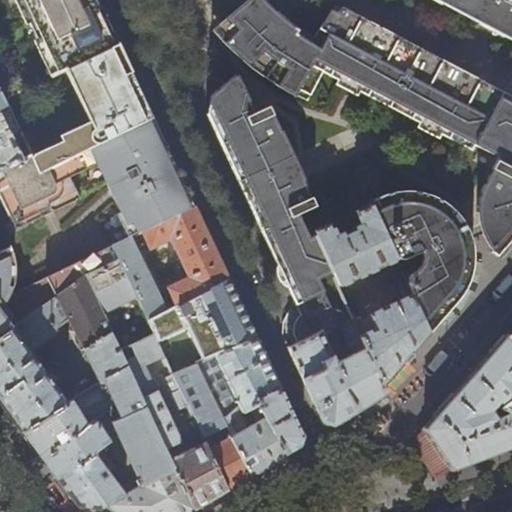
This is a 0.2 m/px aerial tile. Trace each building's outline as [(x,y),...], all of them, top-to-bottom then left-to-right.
[(16,0),(54,76),(68,69),(117,45),(110,30),(102,14),(95,0),(16,0)] [(452,71),(419,48),(400,38),(395,41),(383,35),(381,39),(381,36),(380,34),(377,32),(373,31),(371,32),(370,34),(368,33),(370,28),(354,17),(343,9),(326,24),(312,38),(296,28),(290,23),(276,11),(263,0),(246,0),(211,31),(220,42),(229,50),(245,65),(260,76),(295,97),(298,91),(309,97),(322,72),(337,80),(335,84),(357,96),(359,91),(418,123),(416,127),(438,139),(440,134),(470,151),(473,145),(496,158),(481,186),(478,196),(476,206),(476,220),(477,226),(479,233),(482,238),(487,247),(496,257),(503,249),(511,239),(511,97),(490,86),(483,82),(477,85),(465,78),(462,82),(463,78),(462,77),(458,74),(453,75),(451,77),(449,76),(452,71)] [(511,0),(434,0),(477,22),(511,40),(511,0)] [(151,117),(141,97),(134,80),(126,63),(117,45),(68,69),(84,105),(92,121),(27,152),(29,156),(37,173),(151,117)] [(302,181),(280,131),(274,133),(276,130),(276,124),(273,120),(270,118),(267,118),(272,115),(268,107),(254,113),(237,76),(230,78),(209,95),(206,115),(209,122),(242,193),(272,178),(291,219),(298,215),(304,212),(314,206),(310,198),(304,200),(307,196),(307,194),(306,189),(304,187),(302,185),(297,184),(302,181)] [(0,116),(0,170),(21,160),(0,116)] [(151,117),(37,173),(55,212),(80,200),(79,197),(106,184),(126,225),(130,223),(136,235),(140,233),(194,207),(173,162),(159,133),(151,117)] [(0,202),(15,232),(46,217),(41,209),(47,206),(51,213),(55,212),(37,173),(29,156),(21,160),(0,170),(0,202)] [(291,219),(272,178),(242,193),(262,235),(274,260),(317,240),(314,235),(309,237),(298,215),(291,219)] [(470,244),(467,234),(465,228),(461,221),(457,215),(447,206),(440,201),(433,198),(426,195),(420,193),(407,191),(395,193),(389,194),(382,196),(374,200),(370,203),(395,256),(398,259),(402,259),(404,259),(420,251),(421,252),(422,261),(421,264),(420,266),(410,274),(408,279),(407,282),(430,331),(446,313),(461,297),(464,290),(468,281),(471,270),(472,264),(472,255),(470,244)] [(317,240),(337,285),(396,258),(395,256),(370,203),(355,210),(361,223),(335,234),(328,222),(312,230),(314,235),(317,240)] [(194,207),(140,233),(148,250),(169,241),(187,279),(167,289),(174,306),(192,297),(208,289),(228,279),(219,259),(209,239),(202,224),(194,207)] [(312,230),(304,212),(298,215),(309,237),(314,235),(312,230)] [(165,311),(129,239),(112,247),(137,300),(147,320),(165,311)] [(337,285),(317,240),(274,260),(289,292),(294,305),(310,337),(322,332),(339,324),(352,318),(337,285)] [(112,247),(79,263),(85,277),(83,278),(103,319),(137,300),(112,247)] [(20,325),(83,278),(85,277),(79,263),(10,297),(11,293),(14,284),(15,279),(15,268),(14,264),(10,248),(0,253),(0,337),(19,324),(20,325)] [(374,328),(359,335),(372,363),(382,385),(383,384),(401,363),(430,331),(407,282),(401,269),(394,273),(405,297),(381,308),(379,303),(366,308),(374,328)] [(103,319),(83,278),(20,325),(19,324),(0,337),(0,401),(17,423),(22,431),(67,403),(31,353),(57,335),(54,331),(67,321),(100,383),(103,381),(126,367),(123,361),(103,319)] [(253,333),(228,279),(208,289),(213,300),(197,307),(192,297),(174,306),(165,311),(147,320),(153,334),(152,334),(163,357),(170,373),(195,363),(190,350),(181,354),(175,343),(179,342),(180,343),(206,331),(215,354),(255,337),(253,333)] [(310,337),(294,305),(288,310),(283,321),(281,334),(287,347),(310,337)] [(386,394),(382,385),(372,363),(359,335),(352,318),(339,324),(351,353),(335,361),(322,332),(310,337),(287,347),(307,390),(322,423),(333,426),(352,415),(357,411),(386,394)] [(152,334),(128,347),(133,356),(123,361),(126,367),(175,470),(194,509),(204,503),(227,490),(208,450),(204,442),(174,457),(170,448),(180,443),(156,391),(155,391),(142,367),(163,357),(152,334)] [(511,448),(511,340),(506,336),(483,361),(440,410),(423,429),(452,471),(511,448)] [(284,457),(255,402),(280,389),(278,384),(262,352),(255,337),(215,354),(195,363),(170,373),(181,395),(190,413),(202,440),(224,429),(230,439),(250,476),(251,477),(262,470),(284,457)] [(141,487),(175,470),(126,367),(103,381),(121,418),(113,423),(141,487)] [(39,453),(58,479),(94,455),(110,443),(101,428),(105,425),(103,420),(106,419),(103,415),(111,410),(96,386),(67,403),(22,431),(39,453)] [(285,400),(280,389),(255,402),(284,457),(292,452),(299,447),(303,438),(285,400)] [(181,417),(190,413),(181,395),(172,400),(173,402),(172,403),(177,415),(179,415),(181,417)] [(452,471),(423,429),(411,441),(436,478),(452,471)] [(230,439),(208,450),(227,490),(233,486),(248,477),(250,476),(230,439)] [(98,509),(104,506),(124,495),(94,455),(58,479),(73,500),(76,505),(98,509)] [(124,495),(104,506),(113,511),(191,511),(195,510),(194,509),(175,470),(141,487),(124,495)]
